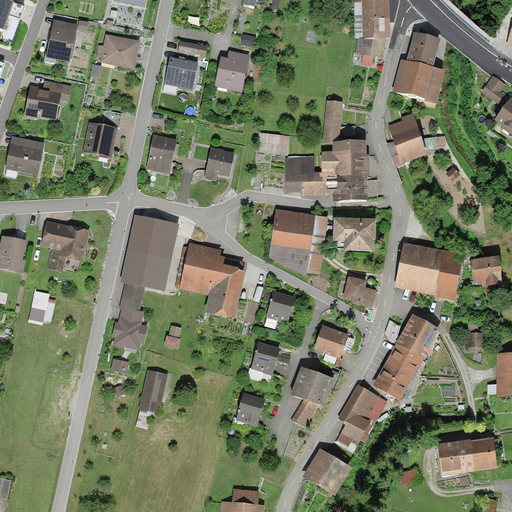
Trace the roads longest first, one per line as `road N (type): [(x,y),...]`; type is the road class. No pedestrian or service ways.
road 1 (unclassified): [(420,0),(403,17),(374,124),(400,211),(375,333)]
road 2 (residential): [(56,511),(124,199)]
road 3 (residential): [(124,199),(192,213),(375,333)]
road 4 (residential): [(124,199),(167,0)]
road 5 (unclassified): [(375,333),(282,511)]
road 6 (residential): [(0,210),(124,199)]
